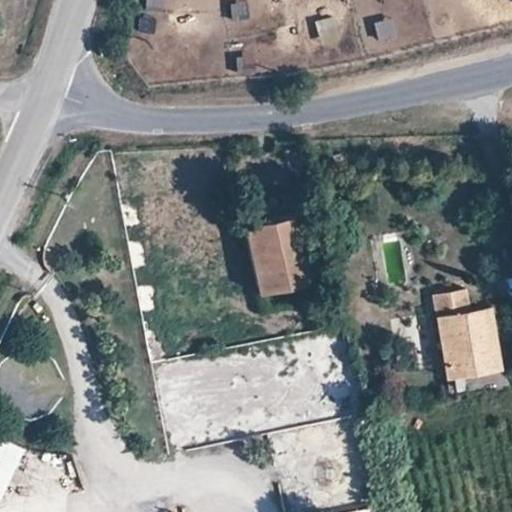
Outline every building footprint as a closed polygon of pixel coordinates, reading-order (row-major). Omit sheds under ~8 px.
[(248,18),(248,0),(226,0),(227,18),(248,18)] [(310,16),(318,41),(338,35),(330,10),(310,16)] [(390,10),(368,16),(374,37),(396,31),(390,10)] [(231,53),(233,71),(250,69),(248,51),(231,53)] [(291,209),(238,219),(251,286),(304,276),(291,209)] [(462,284),(428,290),(443,376),(498,367),(486,297),(465,301),(462,284)]
